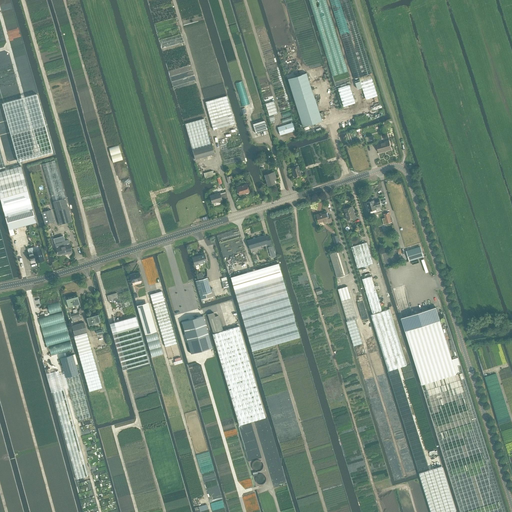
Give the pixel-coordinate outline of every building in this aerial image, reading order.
[(307,73),(288,79),(302,127),(322,121),(307,73)] [(359,78),(360,81),(366,100),(377,96),(372,78),(370,74),(359,78)] [(338,89),(344,107),(355,103),(349,85),(338,89)] [(21,98),(2,104),(2,105),(18,162),(19,166),(21,166),(19,161),(52,152),(36,94),(24,97),(21,98)] [(205,102),(210,120),(213,130),(234,124),(226,96),(205,102)] [(274,101),(265,103),(269,116),(277,113),(274,101)] [(0,198),(10,236),(11,235),(14,234),(13,228),(24,225),(36,222),(21,166),(19,166),(18,162),(2,105),(0,105),(0,198)] [(185,124),(192,150),(211,145),(204,118),(185,124)] [(253,124),(256,134),(267,130),(264,120),(253,124)] [(277,127),(280,135),(294,131),(292,122),(277,127)] [(376,144),(379,153),(391,149),(389,141),(376,144)] [(212,144),(211,145),(192,150),(195,160),(214,154),(212,144)] [(118,145),(109,148),(113,163),(123,160),(118,145)] [(42,164),(48,184),(60,225),(72,221),(62,184),(55,160),(42,164)] [(291,168),(294,178),(300,176),(297,166),(291,168)] [(264,175),(267,184),(268,186),(273,184),(275,184),(273,177),(275,176),(274,172),(264,175)] [(237,187),(239,195),(249,192),(246,184),(237,187)] [(210,196),(212,203),(222,200),(219,193),(210,196)] [(381,206),(380,200),(374,202),(374,200),(366,203),(369,211),(376,209),(376,208),(381,206)] [(344,209),(347,220),(355,218),(352,207),(344,209)] [(42,213),(45,224),(54,222),(51,210),(42,213)] [(327,216),(326,213),(321,215),(321,213),(316,214),(319,223),(323,221),(323,223),(328,221),(329,223),(332,222),(330,215),(327,216)] [(389,213),(384,214),(385,218),(383,219),(385,225),(392,223),(389,213)] [(265,235),(247,240),(249,248),(267,243),(268,246),(272,244),(269,236),(265,237),(265,235)] [(351,247),(357,268),(373,264),(366,243),(351,247)] [(56,247),(58,255),(66,253),(66,254),(71,252),(69,244),(56,247)] [(409,261),(424,257),(421,248),(407,252),(409,261)] [(33,251),(36,262),(44,260),(41,249),(33,251)] [(330,254),(337,278),(349,274),(341,251),(330,254)] [(192,258),(195,265),(207,262),(204,254),(192,258)] [(282,276),(278,263),(230,277),(234,290),(252,351),(300,337),(282,276)] [(141,280),(139,273),(132,274),(129,275),(132,283),(141,280)] [(362,279),(372,314),(382,311),(372,276),(362,279)] [(207,278),(196,281),(201,300),(206,298),(205,294),(211,292),(207,278)] [(338,289),(341,301),(350,298),(347,287),(338,289)] [(161,291),(150,294),(165,347),(176,344),(161,291)] [(437,300),(437,299),(436,298),(436,297),(435,296),(434,295),(433,294),(431,293),(430,293),(429,293),(427,294),(426,294),(425,295),(424,296),(424,297),(423,299),(423,300),(423,301),(423,302),(424,304),(425,305),(427,306),(428,307),(429,307),(430,307),(432,307),(433,306),(434,305),(435,304),(436,303),(436,302),(437,300)] [(66,299),(68,307),(80,304),(78,296),(66,299)] [(341,301),(347,321),(355,319),(356,318),(350,298),(341,301)] [(121,303),(105,307),(109,323),(113,335),(123,370),(149,363),(136,316),(131,300),(121,303)] [(137,306),(139,315),(145,334),(156,331),(150,311),(148,302),(137,306)] [(436,307),(401,318),(405,331),(440,320),(436,307)] [(71,318),(72,321),(80,319),(79,316),(79,313),(70,315),(71,318)] [(86,317),(89,325),(100,322),(98,314),(86,317)] [(203,316),(202,316),(182,322),(191,353),(212,347),(203,316)] [(209,318),(208,318),(213,333),(222,330),(218,316),(215,317),(209,318)] [(355,319),(347,321),(346,321),(353,346),(362,344),(355,319)] [(440,320),(405,331),(421,384),(456,374),(460,373),(458,366),(460,365),(458,358),(452,359),(440,320)] [(71,326),(74,335),(86,332),(84,323),(71,326)] [(239,326),(212,334),(219,355),(239,425),(265,417),(239,326)] [(74,335),(73,336),(79,354),(89,392),(102,388),(92,351),(86,332),(74,335)] [(60,358),(65,378),(74,407),(77,420),(90,417),(86,404),(78,374),(73,355),(60,358)] [(64,389),(52,392),(59,419),(76,479),(80,478),(89,476),(72,415),(64,389)] [(419,473),(420,475),(430,511),(455,511),(441,466),(419,473)]
